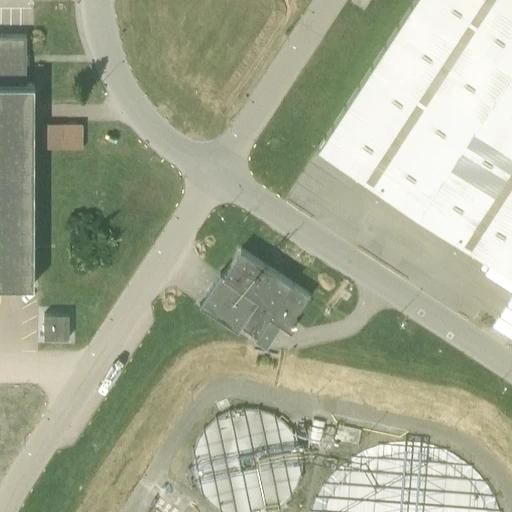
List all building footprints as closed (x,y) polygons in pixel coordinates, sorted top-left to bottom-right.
[(511,0),(414,0),(319,147),(511,273),(511,0)] [(0,284),(34,285),(34,283),(34,254),(34,123),(34,83),(26,83),(27,35),(0,34),(0,284)] [(85,146),(85,120),(43,121),(44,146),(85,146)] [(240,325),(243,327),(258,336),(256,339),(267,347),(281,325),(291,332),(292,330),(288,328),(311,296),(241,248),(223,274),(220,272),(199,304),(237,329),(240,325)] [(68,314),(44,314),(44,339),(68,339),(68,314)] [(333,441),(358,447),(362,430),(337,424),(333,441)]
